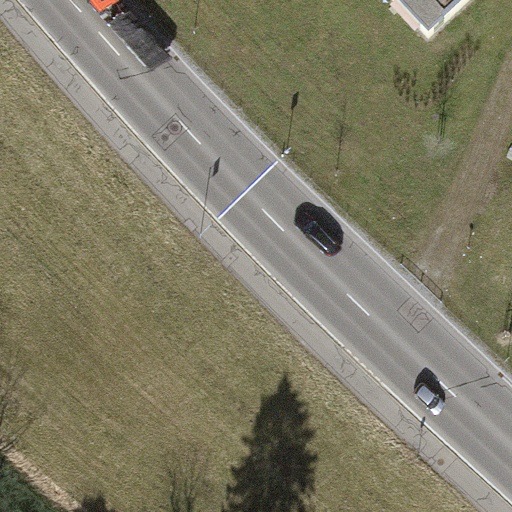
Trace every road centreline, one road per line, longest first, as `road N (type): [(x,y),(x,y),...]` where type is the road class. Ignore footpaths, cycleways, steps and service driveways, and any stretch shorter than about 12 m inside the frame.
road 1 (primary): [(511,446),(332,279),(72,0)]
road 2 (track): [(401,343),(511,97)]
